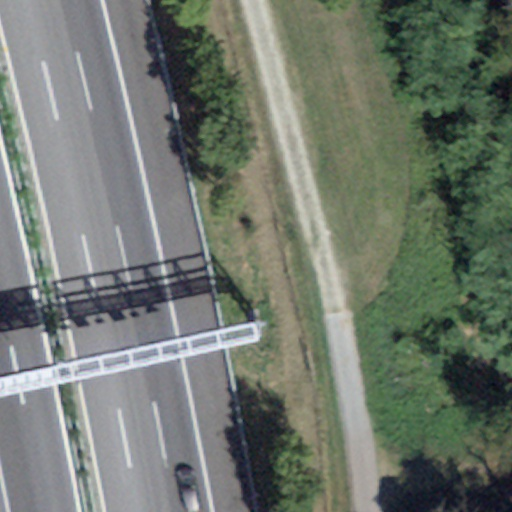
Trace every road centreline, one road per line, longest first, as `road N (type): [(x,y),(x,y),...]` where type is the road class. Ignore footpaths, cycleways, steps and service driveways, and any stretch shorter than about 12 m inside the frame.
road 1 (motorway): [(162,511),(43,0)]
road 2 (track): [(337,309),(250,0)]
road 3 (motorway): [(0,290),(51,511)]
road 4 (unclassified): [(369,511),(337,309)]
